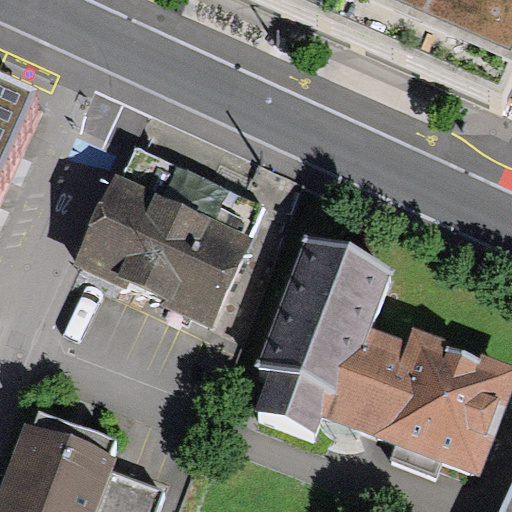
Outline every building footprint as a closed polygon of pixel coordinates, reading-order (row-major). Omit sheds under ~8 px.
[(511,85),(511,0),(227,0),(497,118),(511,85)] [(0,118),(0,179),(22,128),(0,118)] [(127,161),(71,288),(206,347),(262,221),(127,161)] [(311,458),(339,442),(378,336),(394,293),(296,257),(242,403),(260,410),(250,436),(311,458)] [(511,394),(511,385),(378,336),(339,442),(475,495),(511,394)] [(19,451),(0,504),(0,511),(152,511),(157,498),(19,451)]
